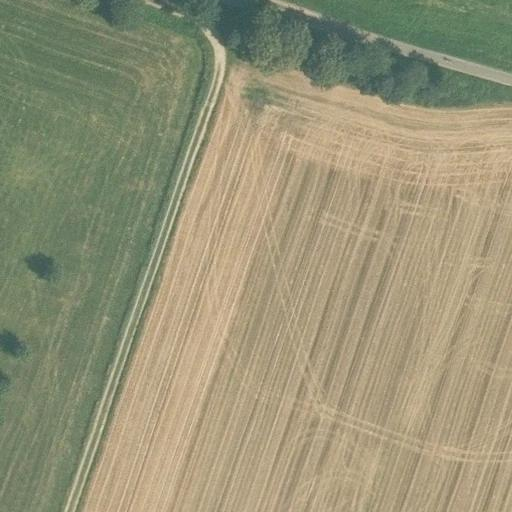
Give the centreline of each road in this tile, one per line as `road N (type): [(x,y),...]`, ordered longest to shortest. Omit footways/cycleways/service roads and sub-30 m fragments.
road 1 (track): [(66,511),(219,71),(210,32),(146,0)]
road 2 (unclassified): [(218,0),(511,83)]
